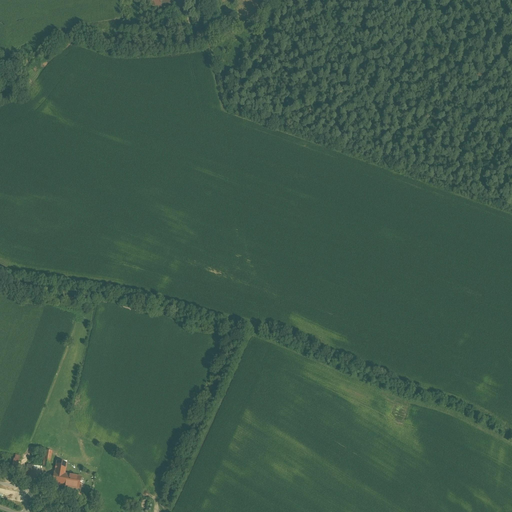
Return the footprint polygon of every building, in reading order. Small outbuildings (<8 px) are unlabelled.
[(46,451),(43,467),(49,468),(52,452),(46,451)] [(13,454),(8,471),(14,473),(19,456),(13,454)] [(54,473),(52,485),(63,486),(65,474),(67,463),(56,461),(54,473)] [(41,471),(31,470),(29,485),(39,486),(41,471)] [(80,477),(65,474),(63,486),(78,489),(80,477)]
